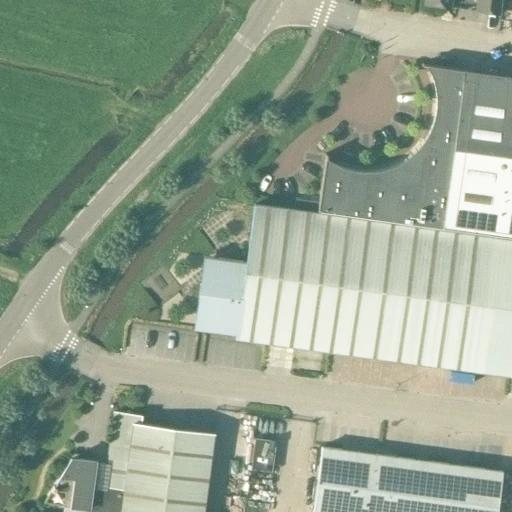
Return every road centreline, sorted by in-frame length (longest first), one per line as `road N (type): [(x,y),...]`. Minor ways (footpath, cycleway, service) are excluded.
road 1 (unclassified): [(511,424),(122,369),(63,348),(13,314)]
road 2 (tertiary): [(13,314),(272,0)]
